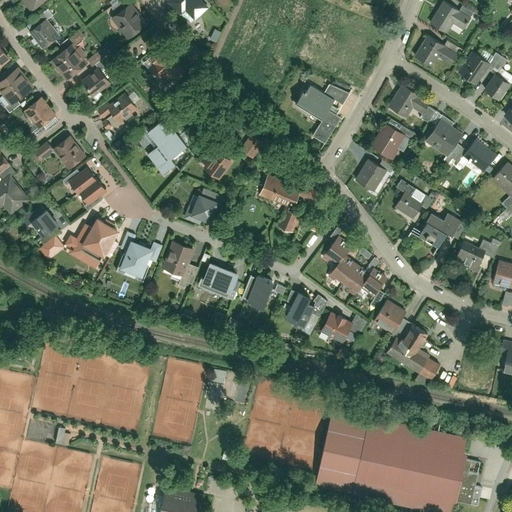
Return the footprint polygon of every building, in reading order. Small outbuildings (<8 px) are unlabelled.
[(44,0),(22,0),(31,11),(44,0)] [(128,36),(147,21),(129,0),(127,0),(110,14),(128,36)] [(205,0),(167,0),(182,14),(185,11),(195,19),(209,4),(205,0)] [(445,0),(441,0),(429,22),(447,32),(453,22),(463,29),(471,16),(445,0)] [(59,33),(45,15),(28,29),(43,47),(59,33)] [(183,69),(178,63),(182,60),(156,30),(145,40),(153,49),(148,54),(155,62),(151,65),(160,75),(166,71),(172,78),(183,69)] [(427,33),(414,54),(433,66),(438,56),(450,63),(457,51),(427,33)] [(71,38),(50,54),(59,66),(80,51),(71,38)] [(0,64),(10,57),(0,43),(0,64)] [(458,69),(476,81),(490,60),(472,48),(458,69)] [(80,51),(59,66),(68,78),(89,63),(80,51)] [(24,75),(15,63),(0,74),(0,84),(4,90),(24,75)] [(110,81),(98,65),(82,78),(94,93),(110,81)] [(484,88),(499,98),(511,80),(496,70),(484,88)] [(33,87),(24,75),(4,90),(13,102),(33,87)] [(312,133),(325,141),(341,115),(336,112),(349,90),(331,79),(325,89),(308,79),(295,100),(322,116),(312,133)] [(421,111),(429,99),(402,81),(387,103),(406,116),(413,106),(421,111)] [(113,111),(120,120),(137,106),(124,90),(110,102),(108,99),(97,108),(105,117),(113,111)] [(56,112),(42,94),(24,107),(37,125),(56,112)] [(146,151),(162,172),(176,161),(171,155),(187,143),(165,113),(147,127),(158,142),(146,151)] [(448,153),(463,131),(440,115),(425,137),(448,153)] [(385,119),(370,143),(393,157),(407,133),(385,119)] [(253,156),(264,140),(251,130),(239,146),(253,156)] [(48,138),(34,149),(41,158),(54,149),(67,167),(86,152),(71,131),(52,144),(48,138)] [(483,168),(497,151),(477,135),(463,151),(483,168)] [(203,165),(219,176),(232,158),(225,153),(229,148),(213,137),(199,157),(206,162),(203,165)] [(0,169),(10,162),(1,150),(0,151),(0,169)] [(388,166),(367,154),(354,177),(375,189),(388,166)] [(510,193),(511,191),(511,161),(508,159),(492,176),(510,193)] [(16,170),(10,162),(0,169),(0,177),(0,178),(0,177),(0,202),(2,204),(5,202),(12,210),(27,199),(24,196),(27,194),(12,174),(16,170)] [(87,164),(68,177),(78,191),(80,189),(88,201),(108,188),(98,174),(95,176),(87,164)] [(325,191),(269,172),(267,171),(259,195),(284,204),(277,225),(296,231),(303,210),(318,214),(325,191)] [(395,205),(414,216),(424,199),(412,192),(416,186),(401,177),(396,185),(404,190),(395,205)] [(193,204),(188,202),(183,216),(199,222),(201,217),(212,221),(221,198),(198,190),(193,204)] [(48,205),(30,216),(41,234),(59,222),(48,205)] [(418,232),(438,243),(446,229),(457,235),(465,221),(446,211),(444,217),(430,210),(418,232)] [(104,252),(110,255),(118,241),(113,238),(119,226),(96,214),(91,223),(85,220),(77,235),(71,232),(66,241),(71,244),(67,251),(95,266),(104,252)] [(136,232),(127,229),(120,246),(126,248),(120,263),(144,272),(149,257),(156,260),(162,243),(154,240),(152,244),(135,237),(136,232)] [(338,232),(322,255),(334,263),(327,272),(355,292),(362,283),(373,291),(385,273),(373,264),(370,268),(346,252),(353,242),(338,232)] [(57,233),(39,245),(48,258),(65,246),(57,233)] [(453,257),(475,269),(484,251),(485,249),(463,237),(453,257)] [(194,247),(172,239),(162,266),(181,273),(177,283),(190,288),(199,265),(188,261),(194,247)] [(360,246),(357,251),(367,257),(370,253),(360,246)] [(493,281),(511,285),(511,260),(499,258),(493,281)] [(201,274),(197,284),(234,298),(237,290),(231,288),(238,269),(210,259),(203,275),(201,274)] [(273,276),(258,271),(248,300),(263,305),(273,276)] [(282,293),(285,286),(276,282),(273,290),(282,293)] [(298,287),(286,314),(296,319),(294,322),(304,326),(308,319),(315,323),(327,297),(311,289),(310,293),(298,287)] [(511,290),(503,289),(501,303),(511,304),(511,290)] [(407,308),(387,296),(373,321),(393,332),(407,308)] [(352,320),(330,309),(320,328),(342,339),(352,320)] [(396,334),(386,351),(432,378),(441,361),(418,348),(428,330),(411,320),(401,337),(396,334)] [(511,370),(511,337),(504,335),(500,349),(507,351),(503,368),(511,370)] [(222,383),(225,370),(212,367),(209,379),(222,383)] [(451,386),(457,377),(448,371),(442,380),(451,386)] [(448,510),(466,432),(332,403),(315,481),(448,510)] [(56,427),(53,442),(67,444),(69,430),(56,427)] [(201,511),(206,493),(164,484),(158,511),(201,511)]
